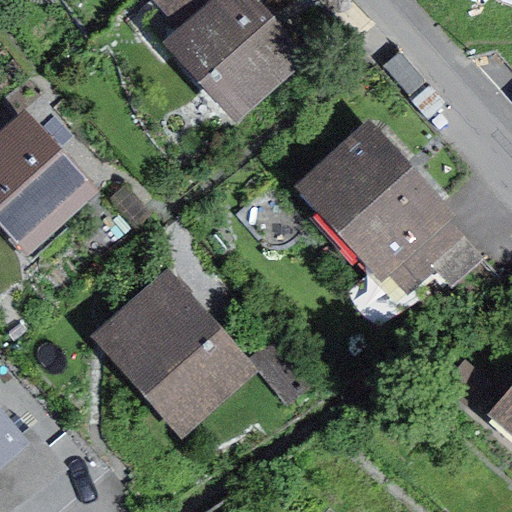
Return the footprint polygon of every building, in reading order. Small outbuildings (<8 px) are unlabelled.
[(306,67),(244,0),(141,0),(176,37),(154,58),(228,139),(306,67)] [(0,245),(20,267),(95,197),(20,117),(0,135),(0,245)] [(455,222),(360,125),(283,199),(394,314),(432,277),(450,296),(484,263),(449,227),(455,222)] [(177,448),(254,379),(163,279),(87,348),(177,448)] [(315,387),(277,337),(247,359),(286,409),(315,387)] [(468,411),(491,383),(464,360),(441,389),(468,411)] [(511,452),(511,388),(480,426),(511,452)] [(0,511),(16,511),(69,467),(32,425),(25,431),(0,401),(0,511)]
